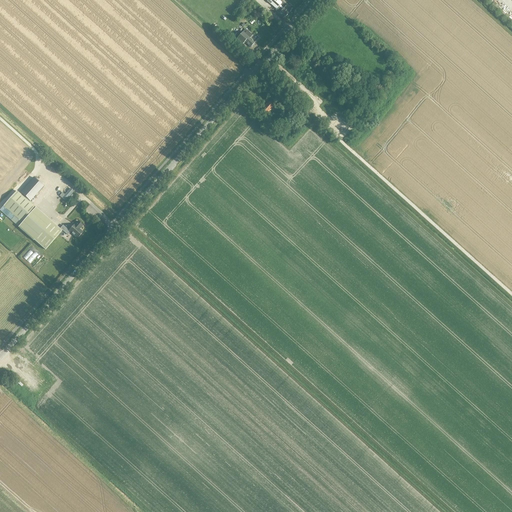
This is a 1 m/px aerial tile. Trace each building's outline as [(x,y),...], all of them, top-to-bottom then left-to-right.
[(282,3),(283,1),(282,0),(265,0),(267,1),(267,2),(270,4),(276,9),(278,8),(281,11),(280,13),(284,17),(291,9),(287,5),(285,7),(281,4),(282,3)] [(250,47),(254,43),(249,39),(252,35),(245,29),(234,42),(240,47),(245,42),(250,47)] [(274,110),(277,106),(270,100),(262,110),(267,114),(272,108),(274,110)] [(20,194),(17,191),(3,206),(22,223),(35,208),(29,202),(43,186),(34,178),(21,193),(20,194)] [(65,201),(74,192),(70,189),(65,195),(63,193),(60,196),(65,201)] [(35,208),(22,223),(19,227),(45,250),(59,235),(62,231),(61,230),(60,230),(35,208)] [(61,229),(60,230),(61,230),(62,230),(68,235),(70,232),(77,238),(83,232),(79,229),(82,226),(78,222),(75,225),(74,225),(69,231),(63,225),(60,229),(61,229)] [(38,254),(35,251),(33,253),(30,250),(23,257),(31,263),(38,254)]
